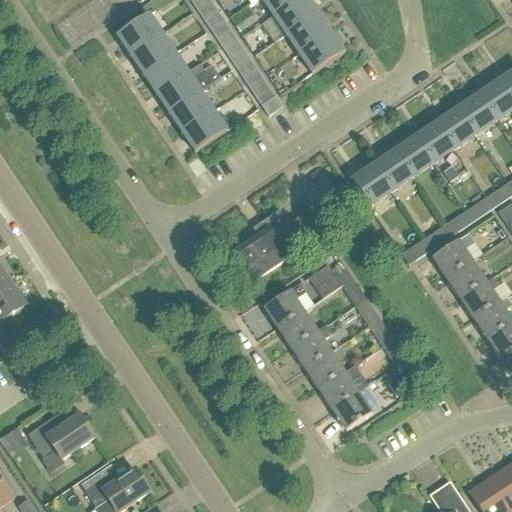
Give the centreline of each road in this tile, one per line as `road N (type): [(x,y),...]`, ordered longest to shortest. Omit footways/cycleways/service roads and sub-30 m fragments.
road 1 (residential): [(406,0),(417,69),(165,235)]
road 2 (residential): [(344,500),(165,235)]
road 3 (residential): [(165,235),(7,0)]
road 4 (unclassified): [(221,511),(104,334)]
road 5 (residential): [(344,500),(463,425),(511,412)]
road 6 (unclassified): [(104,334),(0,177)]
road 7 (residential): [(0,405),(104,334)]
